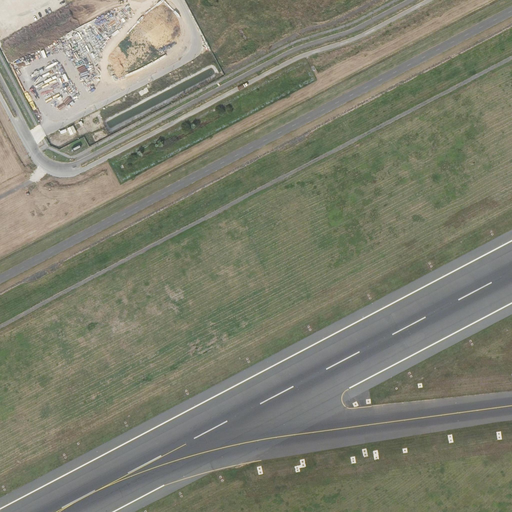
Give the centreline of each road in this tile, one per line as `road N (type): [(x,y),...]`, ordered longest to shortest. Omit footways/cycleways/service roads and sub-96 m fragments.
road 1 (track): [(0,327),(511,58)]
road 2 (track): [(511,24),(0,292)]
